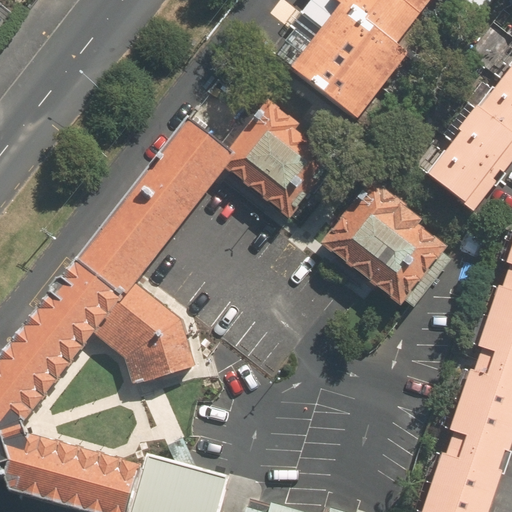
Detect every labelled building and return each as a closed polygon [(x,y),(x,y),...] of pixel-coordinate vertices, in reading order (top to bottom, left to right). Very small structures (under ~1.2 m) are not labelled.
[(335,0),(344,7),(294,71),(359,121),(410,56),(396,46),(431,0),(335,0)] [(511,70),(430,177),(478,213),(511,169),(511,70)] [(338,158),(267,103),(230,151),(301,206),(338,158)] [(138,285),(236,160),(186,119),(0,359),(0,485),(9,482),(13,493),(83,511),(133,511),(146,466),(34,435),(27,422),(98,336),(128,357),(136,384),(198,365),(184,318),(138,285)] [(454,248),(370,183),(321,247),(404,311),(454,248)] [(511,254),(424,511),(489,511),(511,445),(511,254)] [(220,511),(231,475),(149,453),(146,466),(133,511),(220,511)]
